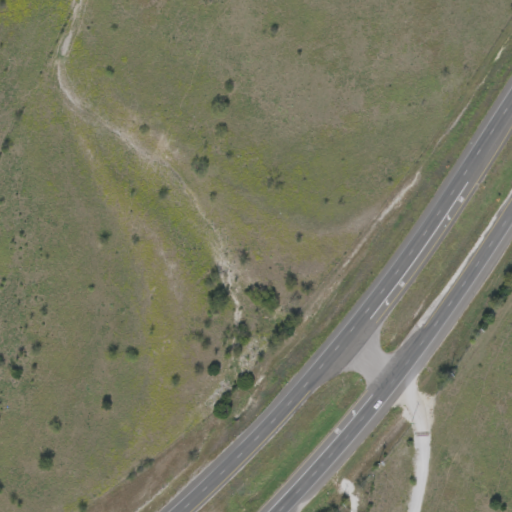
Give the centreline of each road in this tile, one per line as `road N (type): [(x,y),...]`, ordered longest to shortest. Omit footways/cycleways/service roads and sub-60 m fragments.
road 1 (trunk): [(511,95),(414,255),(167,511)]
road 2 (trunk): [(278,511),(419,347),(511,209)]
